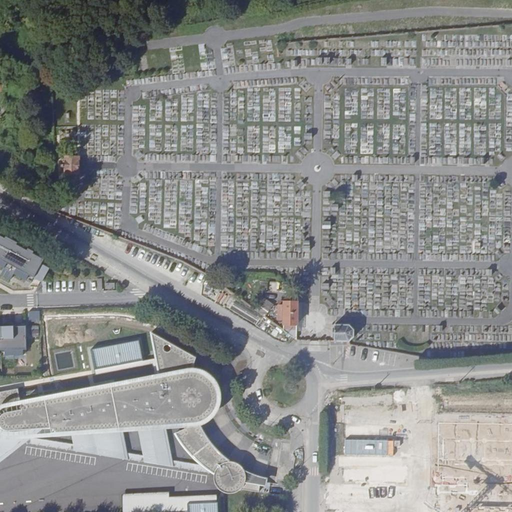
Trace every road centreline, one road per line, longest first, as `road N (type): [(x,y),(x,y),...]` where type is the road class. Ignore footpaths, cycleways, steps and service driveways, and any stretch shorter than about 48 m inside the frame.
road 1 (residential): [(0,199),(255,340)]
road 2 (unclassified): [(313,375),(511,366)]
